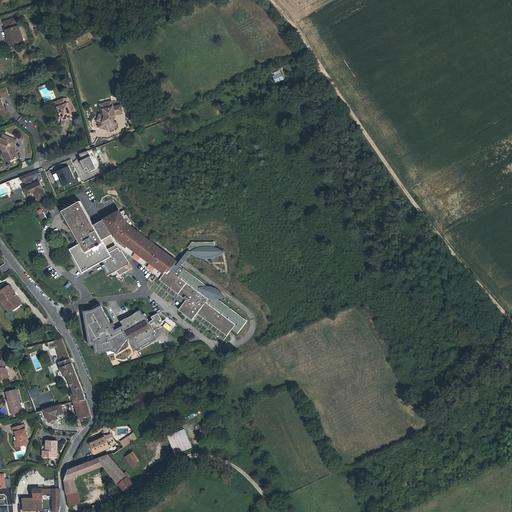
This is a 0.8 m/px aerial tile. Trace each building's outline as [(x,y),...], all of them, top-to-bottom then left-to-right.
[(6,33),(16,30),(12,21),(3,25),(6,33)] [(6,33),(9,42),(6,43),(8,48),(21,43),(16,30),(6,33)] [(31,65),(38,62),(36,57),(35,58),(29,60),(31,65)] [(275,83),(284,79),(281,71),(272,75),(275,83)] [(46,83),(38,86),(43,101),(51,99),(46,83)] [(57,110),(64,107),(62,102),(54,104),(57,110)] [(114,119),(113,116),(115,116),(115,114),(123,112),(121,104),(113,107),(111,102),(103,105),(105,110),(104,111),(106,117),(105,124),(103,123),(102,129),(112,131),(113,130),(114,131),(118,128),(119,123),(115,122),(116,120),(114,119)] [(64,107),(57,110),(61,121),(72,118),(70,113),(72,113),(69,105),(64,107)] [(72,118),(61,121),(62,122),(61,127),(68,128),(69,124),(68,120),(72,118)] [(16,162),(14,155),(13,155),(11,148),(14,141),(4,137),(2,141),(0,140),(0,150),(1,151),(4,152),(6,163),(16,162)] [(98,167),(88,150),(79,154),(83,160),(81,162),(84,168),(86,167),(89,172),(98,167)] [(60,169),(53,172),(57,181),(61,180),(64,185),(78,179),(71,164),(60,169)] [(37,199),(46,195),(40,182),(44,180),(39,170),(21,177),(23,182),(27,181),(29,187),(25,188),(28,195),(35,193),(37,199)] [(16,203),(18,210),(24,207),(22,201),(16,203)] [(128,225),(121,213),(120,211),(94,226),(81,203),(77,204),(62,213),(80,244),(70,251),(83,274),(102,263),(112,257),(112,256),(119,252),(121,251),(122,250),(124,247),(154,270),(152,272),(156,275),(153,280),(174,296),(173,297),(182,304),(178,310),(192,320),(194,316),(224,338),(232,327),(235,323),(205,301),(207,298),(174,273),(177,269),(172,266),(173,264),(176,260),(131,227),(128,225)] [(124,211),(121,213),(128,225),(131,227),(132,225),(124,211)] [(184,254),(186,256),(190,251),(193,253),(199,256),(205,256),(210,256),(213,255),(213,247),(213,242),(191,241),(187,247),(188,248),(184,254)] [(128,253),(152,272),(154,270),(124,247),(122,250),(121,251),(125,258),(128,253)] [(213,247),(213,255),(218,253),(222,251),(217,248),(213,247)] [(112,257),(102,263),(102,265),(100,266),(106,276),(115,271),(118,275),(128,270),(125,265),(128,264),(125,258),(121,251),(119,252),(112,256),(112,257)] [(176,265),(178,266),(186,256),(184,254),(175,265),(176,265)] [(235,323),(232,327),(237,331),(244,321),(244,319),(215,298),(214,297),(217,289),(212,287),(209,286),(206,285),(202,285),(202,283),(182,268),(178,266),(177,269),(174,273),(207,298),(205,301),(235,323)] [(21,302),(8,285),(0,291),(0,299),(9,312),(21,302)] [(214,297),(215,298),(219,298),(223,297),(220,292),(217,289),(214,297)] [(116,353),(129,338),(123,326),(114,330),(101,305),(93,309),(83,311),(89,346),(95,345),(96,354),(113,350),(116,353)] [(123,326),(129,338),(131,345),(133,344),(136,349),(155,338),(153,334),(155,333),(153,330),(161,326),(169,331),(170,330),(172,331),(173,329),(172,328),(172,327),(162,321),(158,315),(156,316),(155,314),(151,316),(152,319),(148,321),(144,313),(142,314),(140,310),(120,321),(123,326)] [(74,402),(86,400),(84,395),(62,339),(47,342),(49,349),(56,347),(61,360),(59,360),(59,362),(59,363),(61,368),(64,377),(67,375),(74,394),(71,396),(74,402)] [(37,387),(28,389),(30,396),(38,394),(37,387)] [(6,392),(10,404),(11,403),(15,414),(23,411),(17,394),(16,390),(16,389),(6,392)] [(91,417),(86,400),(74,402),(77,408),(80,419),(91,417)] [(61,405),(44,410),(49,422),(58,419),(57,415),(64,413),(61,405)] [(18,440),(15,441),(17,446),(24,444),(24,441),(26,440),(26,438),(29,437),(25,423),(13,426),(14,431),(16,431),(18,440)] [(169,436),(176,454),(192,448),(184,430),(169,436)] [(134,434),(121,442),(124,447),(137,439),(134,434)] [(112,436),(111,437),(109,437),(103,436),(88,443),(92,454),(94,454),(90,444),(105,438),(107,443),(111,442),(113,441),(112,436)] [(105,438),(90,444),(94,454),(109,448),(107,443),(105,438)] [(50,458),(59,458),(59,454),(61,454),(61,442),(50,442),(50,452),(50,458)] [(137,450),(133,452),(139,462),(143,459),(137,450)] [(133,452),(125,457),(131,467),(134,464),(136,463),(139,462),(133,452)] [(66,493),(76,491),(77,491),(72,477),(103,465),(124,490),(131,485),(132,484),(127,479),(123,474),(120,470),(108,455),(68,470),(65,480),(66,493)] [(165,464),(147,475),(152,484),(170,472),(165,464)] [(134,488),(131,485),(124,490),(126,494),(134,488)] [(32,490),(33,500),(34,509),(41,509),(41,493),(41,490),(32,490)] [(59,490),(46,490),(46,493),(46,495),(52,495),(52,503),(53,507),(52,511),(57,511),(58,511),(59,497),(59,494),(59,490)] [(76,491),(66,493),(69,505),(79,502),(76,491)] [(34,509),(33,500),(22,501),(23,510),(34,509)]
